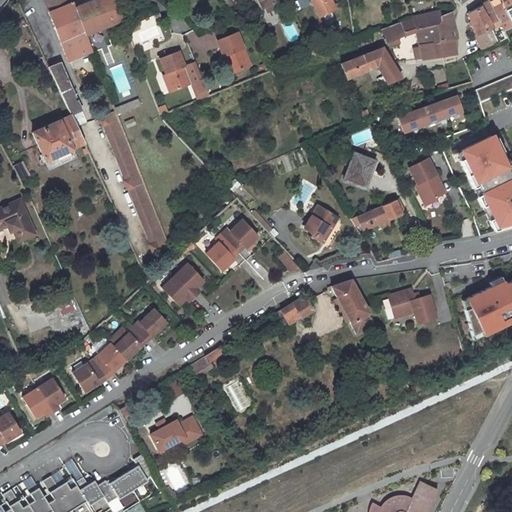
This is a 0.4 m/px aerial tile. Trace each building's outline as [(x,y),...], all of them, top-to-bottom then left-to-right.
[(43,0),(49,12),(68,60),(91,51),(85,35),(74,7),(72,2),(70,0),(43,0)] [(92,0),(74,7),(85,35),(120,21),(121,24),(124,23),(115,0),(92,0)] [(230,0),(222,0),(228,11),(235,7),(230,0)] [(276,0),(263,6),(266,13),(279,7),(276,0)] [(311,0),(319,17),(335,9),(331,0),(311,0)] [(511,0),(489,0),(488,1),(494,13),(503,32),(511,27),(503,9),(511,4),(511,0)] [(481,49),(506,39),(503,32),(494,13),(488,1),(480,5),(481,6),(491,29),(475,36),(481,49)] [(511,4),(503,9),(511,27),(511,4)] [(491,29),(481,6),(466,14),(475,36),(491,29)] [(453,40),(459,39),(452,12),(440,16),(439,11),(411,18),(419,46),(419,45),(453,40)] [(293,21),(282,25),(289,43),(300,39),(293,21)] [(381,28),(380,28),(387,43),(389,47),(399,42),(397,39),(405,35),(399,22),(381,28)] [(130,38),(136,35),(133,29),(128,32),(130,38)] [(251,66),(238,33),(218,40),(224,57),(227,56),(233,73),(251,66)] [(455,53),(453,40),(419,45),(421,58),(455,53)] [(382,47),(340,64),(345,78),(377,66),(382,76),(377,78),(381,87),(401,78),(382,47)] [(179,50),(160,58),(173,91),(192,84),(179,50)] [(83,144),(91,140),(78,112),(82,110),(60,63),(48,68),(70,115),(83,144)] [(511,74),(473,91),(479,103),(511,89),(511,74)] [(455,96),(396,117),(402,132),(438,119),(440,125),(446,123),(444,117),(460,111),(455,96)] [(159,115),(167,113),(165,105),(156,107),(159,115)] [(366,110),(359,113),(361,120),(369,117),(366,110)] [(115,111),(98,118),(102,126),(103,126),(125,180),(123,181),(127,189),(128,189),(150,244),(148,244),(152,253),(168,246),(115,111)] [(32,132),(46,161),(56,156),(59,162),(71,157),(68,151),(83,144),(70,115),(32,132)] [(449,150),(458,170),(462,179),(473,200),(479,213),(488,233),(511,224),(511,183),(486,131),(449,150)] [(375,162),(353,153),(343,178),(365,187),(375,162)] [(414,184),(425,205),(434,200),(436,197),(445,192),(439,180),(437,180),(434,175),(436,174),(428,158),(409,167),(416,183),(414,184)] [(22,162),(12,167),(19,180),(29,175),(22,162)] [(399,198),(356,216),(362,229),(405,211),(399,198)] [(33,233),(19,201),(0,208),(0,224),(4,223),(8,231),(17,227),(22,238),(33,233)] [(318,205),(305,227),(322,237),(331,223),(335,225),(339,217),(318,205)] [(242,219),(228,232),(225,228),(219,233),(237,252),(243,247),(245,249),(251,243),(259,236),(242,219)] [(326,239),(335,225),(331,223),(322,237),(326,239)] [(17,227),(11,230),(16,241),(22,238),(17,227)] [(204,254),(221,272),(233,260),(231,257),(237,252),(219,233),(214,238),(217,242),(204,254)] [(251,243),(245,249),(247,252),(253,246),(251,243)] [(293,262),(287,268),(291,272),(297,267),(293,262)] [(173,276),(193,298),(199,292),(196,289),(203,282),(186,264),(173,276)] [(161,287),(178,306),(185,299),(188,302),(193,298),(173,276),(161,287)] [(351,279),(330,286),(356,334),(375,323),(351,279)] [(511,279),(505,283),(503,279),(465,298),(469,306),(463,309),(468,326),(475,322),(481,335),(511,320),(511,279)] [(438,317),(431,294),(416,299),(413,288),(405,291),(406,294),(390,299),(393,309),(396,308),(399,317),(415,312),(419,323),(438,317)] [(405,291),(389,295),(390,299),(406,294),(405,291)] [(289,325),(312,311),(305,298),(301,301),(298,298),(280,310),(289,325)] [(469,306),(465,298),(461,300),(463,309),(469,306)] [(131,326),(146,342),(166,323),(153,308),(138,322),(136,321),(131,326)] [(481,335),(475,322),(468,326),(471,340),(481,335)] [(125,361),(146,342),(131,326),(125,331),(127,333),(111,347),(125,361)] [(91,361),(105,380),(125,361),(111,347),(109,345),(91,361)] [(197,377),(227,358),(220,347),(190,365),(197,377)] [(83,393),(105,380),(91,361),(71,373),(83,393)] [(37,388),(52,413),(58,409),(55,404),(64,399),(51,379),(37,388)] [(176,381),(166,387),(172,399),(183,393),(176,381)] [(21,397),(33,417),(42,412),(45,417),(52,413),(37,388),(21,397)] [(0,444),(19,433),(7,413),(0,417),(0,444)] [(175,441),(184,436),(186,442),(201,435),(190,413),(176,421),(175,418),(166,423),(148,432),(157,450),(175,441)] [(163,417),(154,422),(157,427),(166,423),(163,417)] [(184,436),(175,441),(178,446),(186,442),(184,436)] [(0,511),(99,511),(146,484),(135,466),(95,489),(91,482),(76,491),(70,480),(41,497),(35,487),(9,502),(6,497),(0,500),(0,511)] [(402,497),(397,497),(393,497),(390,499),(386,500),(382,504),(379,508),(370,503),(368,507),(366,511),(365,511),(419,511),(431,489),(419,483),(411,499),(408,498),(403,497),(402,497)] [(431,489),(419,511),(426,511),(437,492),(431,489)]
